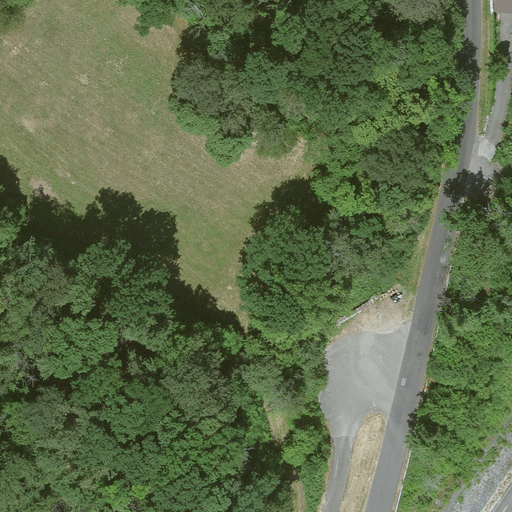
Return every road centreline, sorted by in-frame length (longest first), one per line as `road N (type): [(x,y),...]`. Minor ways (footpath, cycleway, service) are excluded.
road 1 (unclassified): [(468,0),(459,155),(377,511)]
road 2 (track): [(330,511),(351,387),(370,371),(413,373)]
